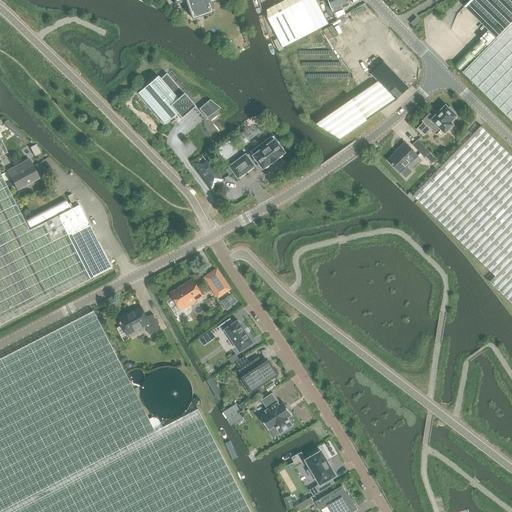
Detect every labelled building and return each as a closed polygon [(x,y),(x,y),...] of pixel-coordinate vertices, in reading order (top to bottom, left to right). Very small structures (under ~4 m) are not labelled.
[(208,2),(215,0),(174,0),(176,3),(185,0),(192,19),(212,12),(208,2)] [(282,48),(328,24),(315,0),(286,0),(267,10),(267,19),(282,48)] [(346,0),(327,0),(328,1),(327,1),(332,13),(349,6),(346,0)] [(511,0),(470,0),(464,7),(496,38),(511,22),(511,0)] [(356,33),(362,30),(352,13),(346,15),(356,33)] [(409,24),(413,28),(420,23),(416,18),(409,24)] [(511,22),(496,38),(463,73),(511,121),(511,22)] [(379,81),(353,99),(315,124),(339,139),(397,100),(409,88),(383,62),(371,74),(379,81)] [(136,94),(163,125),(173,116),(177,120),(179,118),(180,119),(187,113),(186,113),(193,107),(165,74),(158,80),(156,77),(136,94)] [(209,99),(198,109),(206,118),(220,108),(220,107),(209,99)] [(452,116),(454,115),(447,108),(446,110),(444,109),(435,118),(430,113),(422,121),(423,122),(416,129),(424,136),(431,129),(436,135),(442,129),(444,131),(452,124),(449,122),(454,118),(452,116)] [(6,120),(2,125),(21,140),(24,136),(6,120)] [(511,158),(481,128),(448,163),(415,196),(496,276),(490,282),(511,303),(511,158)] [(457,139),(462,144),(472,133),(466,129),(457,139)] [(238,135),(237,140),(240,143),(245,144),(248,141),(249,136),(246,133),(241,132),(238,135)] [(261,169),(283,153),(270,136),(249,152),(249,153),(245,156),(245,155),(228,167),(237,178),(253,166),(252,165),(256,162),(261,169)] [(0,324),(17,316),(89,278),(57,216),(28,230),(20,215),(0,176),(0,155),(7,153),(0,139),(0,324)] [(425,157),(432,164),(436,160),(429,153),(429,152),(417,140),(412,145),(424,158),(425,157)] [(410,171),(406,167),(417,156),(405,144),(388,160),(400,173),(404,177),(410,171)] [(27,159),(6,171),(10,177),(17,190),(38,178),(31,165),(27,159)] [(193,163),(192,164),(210,189),(222,180),(208,160),(202,164),(193,163)] [(71,194),(67,196),(70,204),(75,201),(71,194)] [(29,228),(71,208),(67,199),(25,219),(29,228)] [(78,205),(57,216),(89,278),(110,268),(78,205)] [(218,297),(230,288),(217,270),(205,278),(218,297)] [(171,294),(181,309),(202,295),(192,280),(171,294)] [(232,294),(221,302),(226,309),(237,302),(232,294)] [(146,317),(141,308),(127,315),(127,314),(118,318),(127,335),(144,326),(149,335),(160,329),(153,314),(146,317)] [(0,359),(0,511),(250,511),(198,409),(155,431),(94,311),(0,359)] [(253,343),(238,321),(233,324),(229,319),(218,327),(222,333),(225,331),(240,352),(253,343)] [(236,354),(228,359),(232,364),(234,363),(239,359),(236,354)] [(239,359),(234,363),(239,369),(238,370),(242,377),(244,379),(247,377),(255,389),(277,375),(276,374),(277,373),(274,368),(273,369),(268,361),(259,367),(254,360),(249,363),(245,356),(239,359)] [(190,397),(190,396),(189,391),(188,387),(186,383),(183,380),(179,376),(176,375),(171,373),(167,372),(163,373),(158,374),(155,375),(150,378),(147,382),(144,386),(143,390),(142,395),(142,400),(143,404),(146,409),(148,412),(153,416),(157,418),(161,420),(165,420),(168,420),(171,420),(174,419),(178,417),(182,413),(186,410),(188,406),(189,401),(190,397)] [(207,380),(206,381),(210,386),(216,382),(213,376),(207,380)] [(273,383),(266,388),(268,391),(276,386),(273,383)] [(272,393),(261,400),(267,409),(264,411),(266,414),(261,417),(270,430),(275,427),(280,434),(293,425),(288,418),(292,415),(283,402),(279,404),(272,393)] [(234,405),(223,412),(227,419),(237,413),(239,412),(234,405)] [(227,419),(226,419),(230,426),(241,419),(237,413),(227,419)] [(321,450),(305,459),(310,468),(307,470),(312,479),(315,477),(319,484),(310,490),(313,496),(335,483),(331,478),(336,475),(321,450)] [(342,486),(315,502),(320,511),(328,506),(331,511),(354,511),(357,509),(348,493),(347,494),(342,486)] [(290,496),(284,498),(288,511),(293,507),(290,496)] [(310,498),(296,506),(299,511),(313,503),(310,498)]
